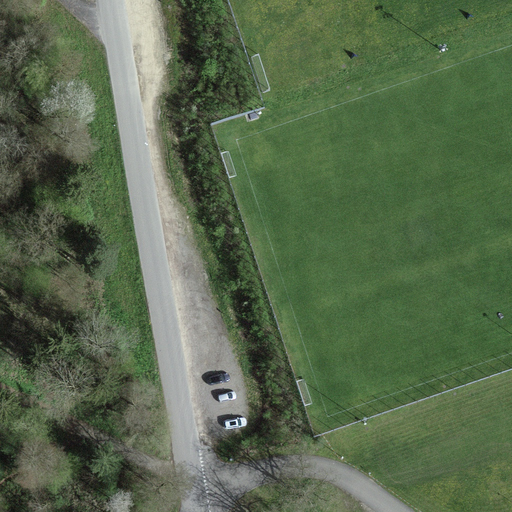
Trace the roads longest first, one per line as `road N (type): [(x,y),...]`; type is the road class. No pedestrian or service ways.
road 1 (tertiary): [(196,491),(114,0)]
road 2 (track): [(196,491),(30,390),(0,383)]
road 3 (unclassified): [(393,511),(337,472),(292,467),(196,491)]
